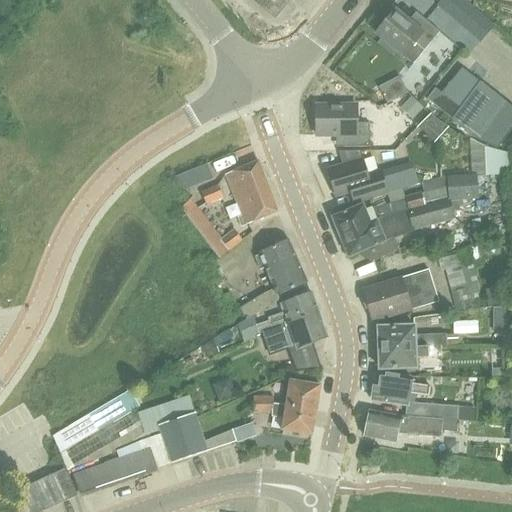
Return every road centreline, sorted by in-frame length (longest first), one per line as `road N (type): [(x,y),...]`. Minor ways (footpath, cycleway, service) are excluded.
road 1 (residential): [(311,498),(339,416),(345,334),(261,112)]
road 2 (tertiary): [(0,371),(71,225),(100,185),(143,145),(249,89)]
road 3 (tertiary): [(140,511),(240,484),(291,486),(311,498)]
road 4 (tertiary): [(249,89),(300,52),(344,0)]
